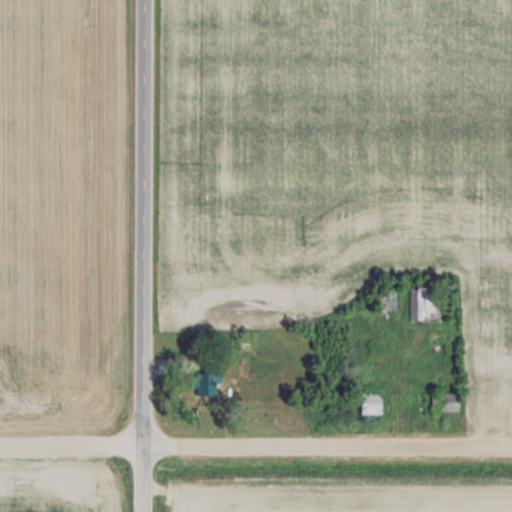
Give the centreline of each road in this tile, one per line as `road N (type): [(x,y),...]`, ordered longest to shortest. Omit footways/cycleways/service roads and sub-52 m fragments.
road 1 (tertiary): [(142,511),(143,0)]
road 2 (residential): [(0,444),(511,445)]
